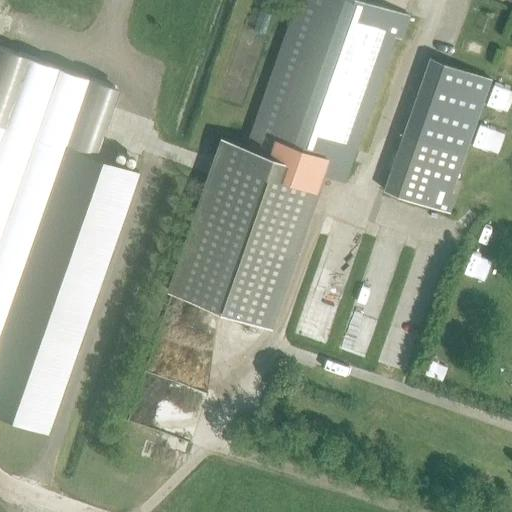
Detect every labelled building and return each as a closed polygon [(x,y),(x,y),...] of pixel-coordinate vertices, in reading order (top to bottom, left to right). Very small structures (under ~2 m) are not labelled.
[(172,293),(268,327),(321,173),(345,181),(395,36),(402,38),(410,16),(363,0),(297,0),(246,147),(225,140),(212,176),(172,293)] [(0,410),(50,428),(139,172),(92,156),(115,87),(2,48),(0,47),(0,410)] [(384,190),(445,211),(491,79),(430,58),(384,190)] [(503,239),(509,225),(489,216),(483,231),(503,239)] [(493,272),(500,248),(479,242),(472,266),(493,272)] [(466,274),(458,297),(480,304),(487,281),(466,274)] [(133,486),(137,504),(146,503),(143,484),(133,486)]
